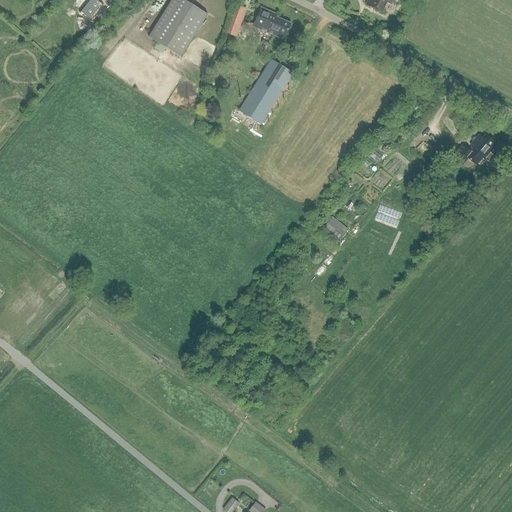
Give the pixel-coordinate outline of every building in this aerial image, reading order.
[(90,19),(101,5),(95,0),(91,0),(82,13),(90,19)] [(183,0),(171,0),(148,37),(180,58),(207,15),(183,0)] [(394,6),(396,0),(367,0),(366,5),(381,13),(386,2),(394,6)] [(237,38),(247,9),(237,5),(226,34),(237,38)] [(266,31),(265,32),(283,40),(290,24),(276,17),(277,15),(261,8),(253,26),(262,31),(263,29),(266,31)] [(261,125),(293,74),(271,60),(239,111),(261,125)] [(502,163),(490,152),(496,144),(485,135),(481,140),(477,137),(470,145),(471,146),(468,150),(464,146),(452,157),(462,166),(468,159),(478,169),(486,161),(496,170),(502,163)] [(453,147),(443,138),(433,151),(443,159),(453,147)] [(334,216),(327,226),(334,231),(336,228),(345,235),(351,228),(334,216)] [(224,510),(226,511),(231,511),(239,502),(233,498),(224,510)]
